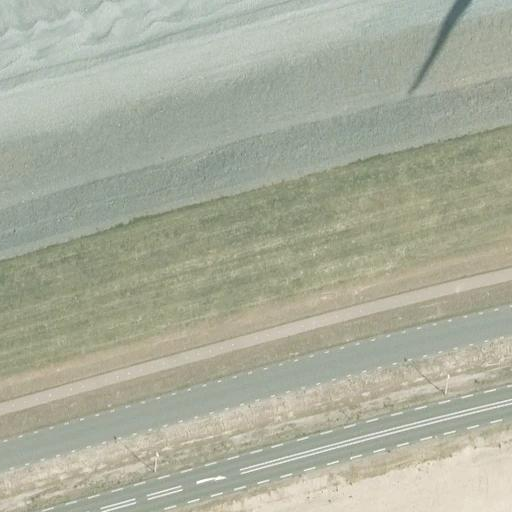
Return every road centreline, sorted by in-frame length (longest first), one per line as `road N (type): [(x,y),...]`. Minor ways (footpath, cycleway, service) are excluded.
road 1 (unclassified): [(511,332),(0,468)]
road 2 (secondary): [(511,412),(136,511)]
